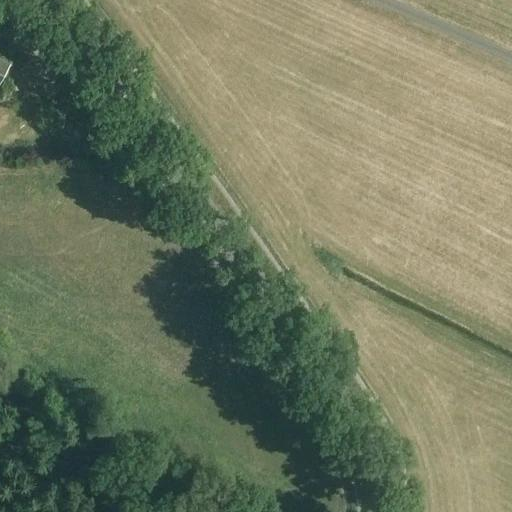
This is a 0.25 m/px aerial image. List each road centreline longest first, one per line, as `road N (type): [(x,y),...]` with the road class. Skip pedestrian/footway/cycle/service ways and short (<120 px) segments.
road 1 (tertiary): [(382,511),(376,468),(345,404),(55,0)]
road 2 (unclassified): [(511,55),(381,0)]
